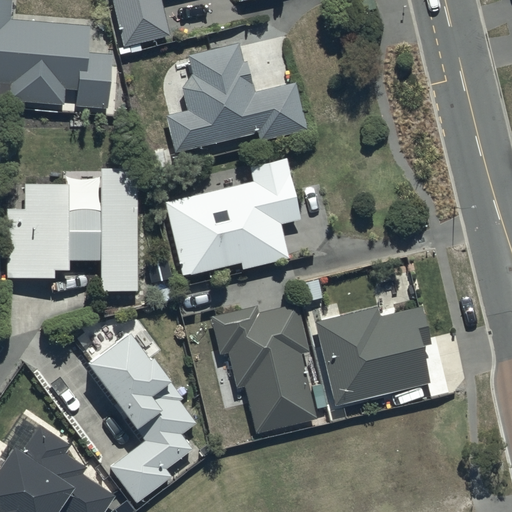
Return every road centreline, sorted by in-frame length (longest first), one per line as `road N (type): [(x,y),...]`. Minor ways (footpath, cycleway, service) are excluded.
road 1 (tertiary): [(507,247),(447,0)]
road 2 (tertiary): [(511,408),(504,376),(507,247)]
